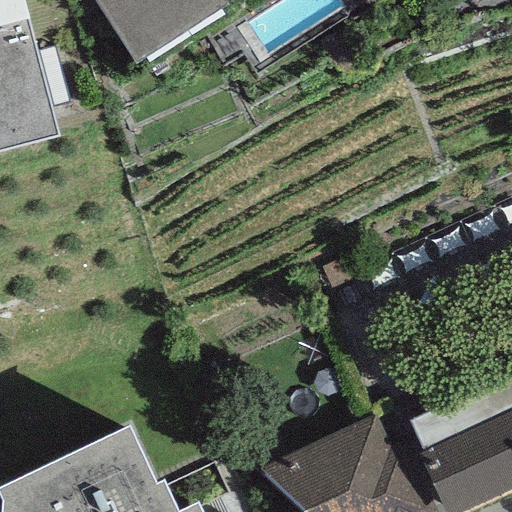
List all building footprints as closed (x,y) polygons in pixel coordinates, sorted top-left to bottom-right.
[(0,0),(0,145),(58,131),(51,104),(68,100),(54,45),(37,50),(24,0),(0,0)] [(96,0),(134,56),(219,0),(96,0)] [(511,368),(405,416),(448,510),(511,481),(511,368)] [(375,414),(261,468),(310,511),(425,511),(434,508),(400,436),(388,442),(375,414)] [(125,416),(0,475),(0,485),(1,487),(0,505),(0,507),(11,508),(13,511),(214,511),(215,511),(204,505),(197,490),(175,500),(162,473),(154,477),(125,416)]
